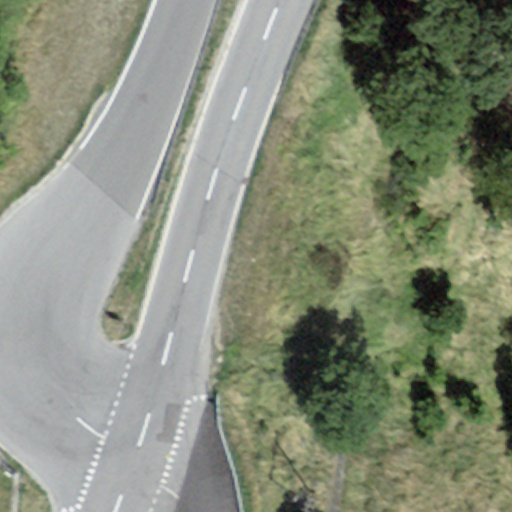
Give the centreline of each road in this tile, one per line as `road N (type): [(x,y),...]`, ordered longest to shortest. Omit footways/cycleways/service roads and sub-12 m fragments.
road 1 (unclassified): [(132,461),(88,430),(41,380),(24,302),(42,257),(118,165),(182,0)]
road 2 (tertiary): [(132,461),(194,244),(282,0)]
